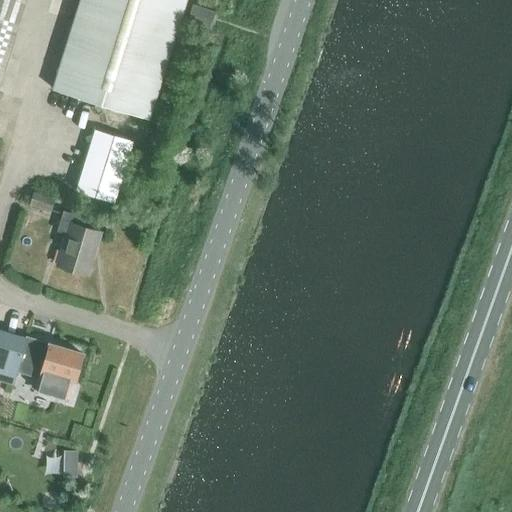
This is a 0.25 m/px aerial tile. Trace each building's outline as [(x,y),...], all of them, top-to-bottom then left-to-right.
[(0,0),(0,82),(25,0),(0,0)] [(185,0),(80,0),(53,89),(149,119),(185,0)] [(215,11),(194,4),(189,18),(210,25),(215,11)] [(90,169),(82,194),(108,203),(116,178),(90,169)] [(33,194),(28,207),(49,214),(54,201),(33,194)] [(65,236),(56,265),(88,275),(101,232),(85,228),(88,219),(64,212),(57,233),(65,236)] [(43,365),(35,389),(66,398),(72,378),(75,379),(83,354),(50,344),(49,348),(28,341),(29,337),(0,328),(0,378),(14,383),(22,359),(43,365)] [(77,477),(77,452),(66,451),(65,477),(77,477)]
